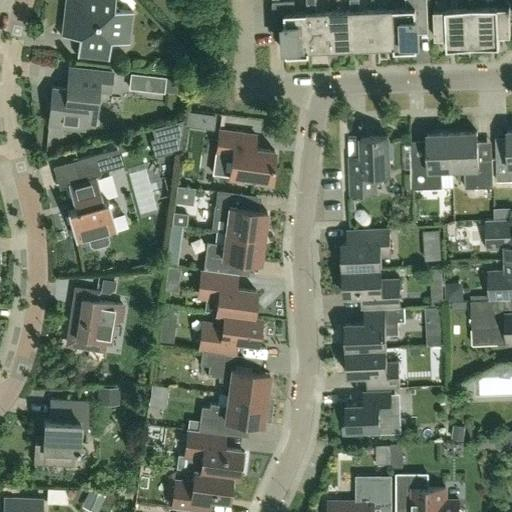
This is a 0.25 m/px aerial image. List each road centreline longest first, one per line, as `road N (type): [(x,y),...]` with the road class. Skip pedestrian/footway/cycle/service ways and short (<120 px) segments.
road 1 (unclassified): [(266,511),(302,419),(307,343),(299,268),(322,97),(337,86),(492,80),(511,71)]
road 2 (residential): [(15,153),(33,217),(38,285),(27,353),(6,396)]
